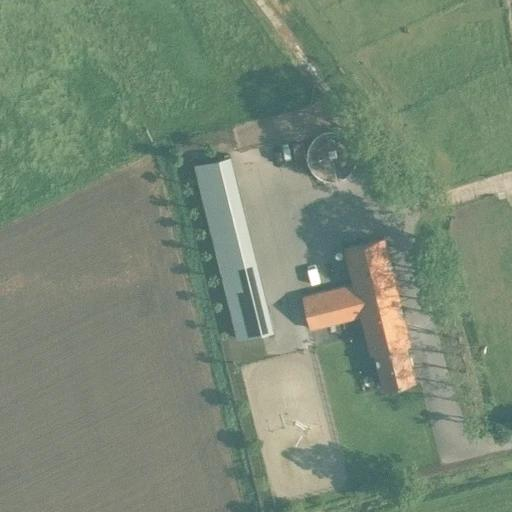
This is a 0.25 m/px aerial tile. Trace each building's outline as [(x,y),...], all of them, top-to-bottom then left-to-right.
[(316,133),(309,140),(306,146),(305,155),(306,161),(308,166),(312,172),(316,175),(319,177),(323,178),(329,179),(335,179),(340,177),(344,174),(347,172),(350,167),(352,163),(354,158),(354,150),(352,143),(347,137),(340,132),(334,130),(328,129),(322,130),(316,133)] [(271,327),(228,152),(193,161),(235,336),(271,327)] [(314,231),(285,244),(289,254),(318,241),(314,231)] [(351,282),(300,294),(308,326),(359,314),(368,351),(372,350),(380,385),(413,377),(405,342),(408,341),(382,234),(342,244),(351,282)] [(295,274),(327,266),(322,245),(290,252),(295,274)]
